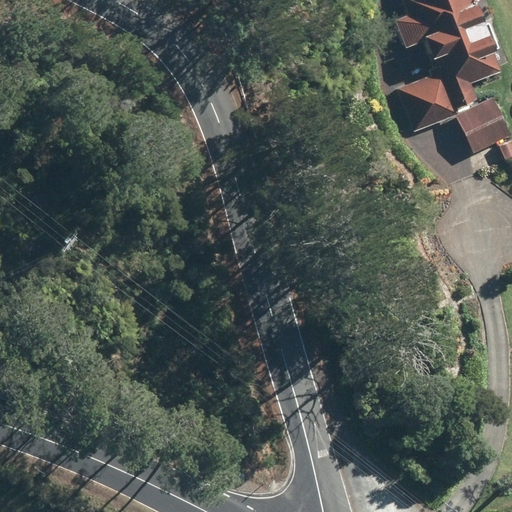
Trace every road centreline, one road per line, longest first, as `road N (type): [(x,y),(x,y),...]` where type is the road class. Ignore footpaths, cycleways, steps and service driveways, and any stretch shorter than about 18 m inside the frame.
road 1 (unclassified): [(114,0),(169,37),(217,112),(321,511)]
road 2 (tertiary): [(0,422),(206,511)]
